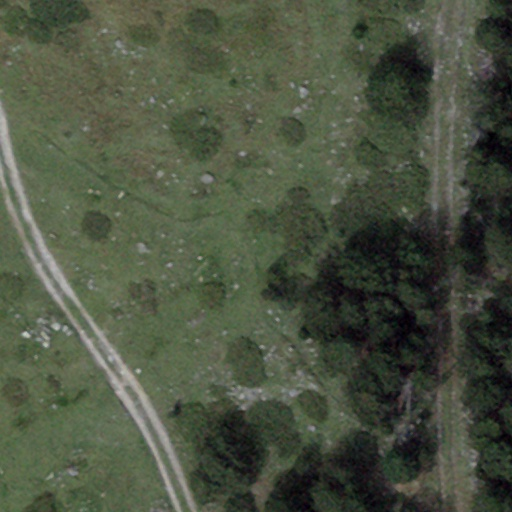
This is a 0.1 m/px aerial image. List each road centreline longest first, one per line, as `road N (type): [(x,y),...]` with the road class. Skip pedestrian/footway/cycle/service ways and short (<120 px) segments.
road 1 (track): [(458,511),(441,0)]
road 2 (track): [(0,140),(16,211),(159,438),(196,511)]
